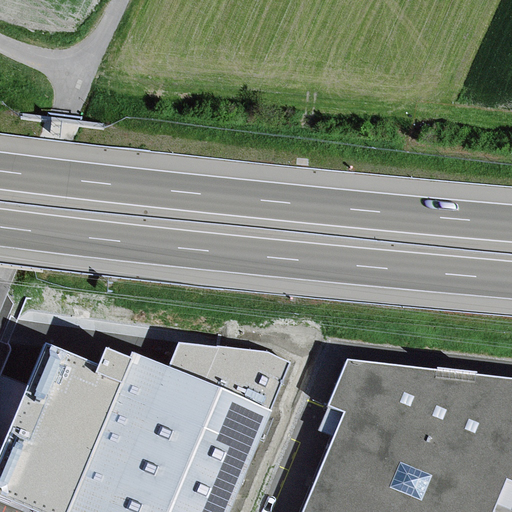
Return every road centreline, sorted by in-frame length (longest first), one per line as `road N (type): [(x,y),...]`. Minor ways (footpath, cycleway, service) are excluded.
road 1 (motorway): [(511,223),(0,169)]
road 2 (motorway): [(0,227),(511,279)]
road 3 (residential): [(90,70),(0,290)]
